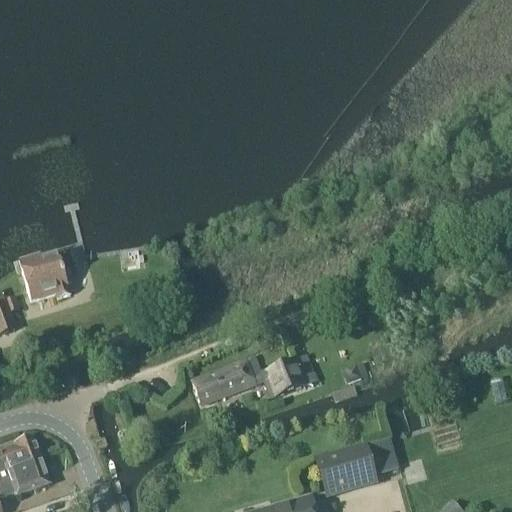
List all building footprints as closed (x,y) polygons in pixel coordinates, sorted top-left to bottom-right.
[(42,266),(40,260),(19,268),(32,306),(57,298),(59,302),(70,298),(67,288),(71,287),(67,277),(70,276),(68,271),(62,274),(57,261),(42,266)] [(14,300),(0,305),(0,329),(10,325),(7,318),(19,314),(14,300)] [(265,380),(258,361),(194,384),(203,409),(271,385),(278,403),(320,388),(317,381),(312,383),(311,379),(316,378),(310,362),(299,366),(299,365),(271,375),(272,378),(265,380)] [(346,378),(350,390),(350,391),(364,386),(359,374),(346,378)] [(362,400),(360,395),(358,390),(335,398),(339,408),(362,400)] [(0,474),(42,459),(35,440),(15,447),(16,449),(5,453),(5,450),(0,451),(0,474)] [(318,464),(328,497),(378,483),(368,450),(318,464)] [(42,459),(0,474),(0,493),(2,499),(16,494),(17,499),(52,487),(42,459)] [(314,511),(312,501),(271,511),(314,511)]
